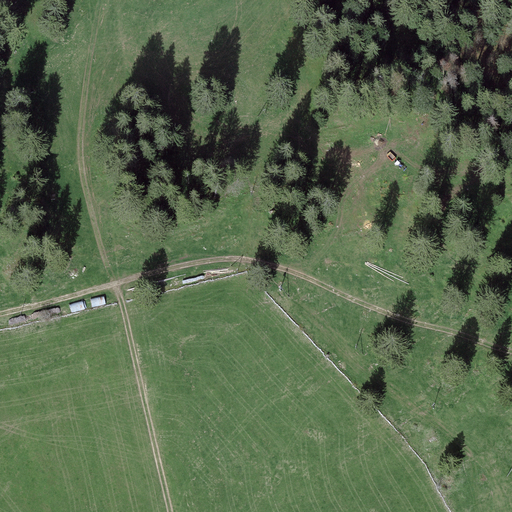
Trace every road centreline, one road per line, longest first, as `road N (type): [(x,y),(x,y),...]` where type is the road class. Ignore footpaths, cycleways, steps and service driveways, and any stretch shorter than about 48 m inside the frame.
road 1 (track): [(511,348),(367,306),(251,261),(190,263),(115,285)]
road 2 (track): [(115,285),(82,179),(77,129),(100,0)]
road 3 (track): [(169,511),(115,285)]
